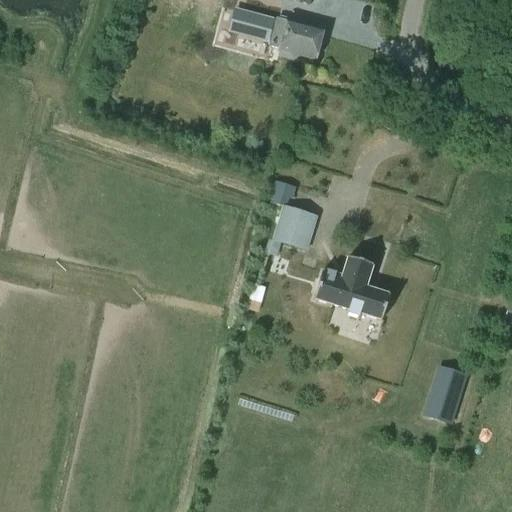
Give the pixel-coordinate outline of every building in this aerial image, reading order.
[(243,14),(236,37),(279,49),(279,50),(313,59),(321,32),(287,23),(287,21),(278,18),(277,23),(243,14)] [(285,209),(292,187),(285,185),(283,193),(272,190),(268,203),(285,209)] [(283,210),(272,244),(304,254),(315,220),(283,210)] [(341,278),(321,272),(312,301),(347,312),(346,317),(357,320),(358,316),(380,322),(388,297),(364,290),(371,267),(347,259),(341,278)] [(511,303),(509,302),(502,325),(511,327),(511,303)] [(464,378),(438,369),(429,396),(442,400),(435,423),(448,427),(464,378)]
